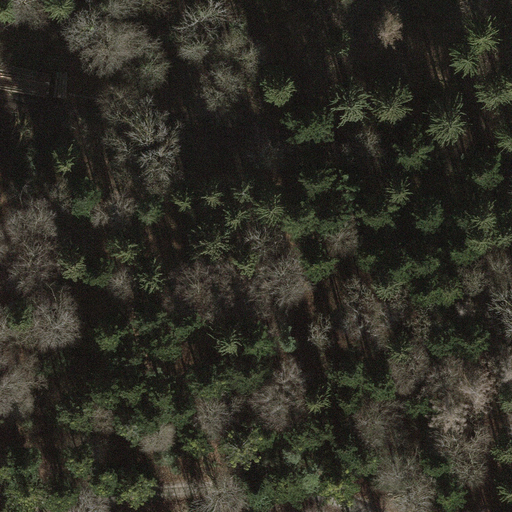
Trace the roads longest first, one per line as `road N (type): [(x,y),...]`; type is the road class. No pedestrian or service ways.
road 1 (track): [(511,175),(0,97)]
road 2 (track): [(385,511),(283,492),(0,503)]
